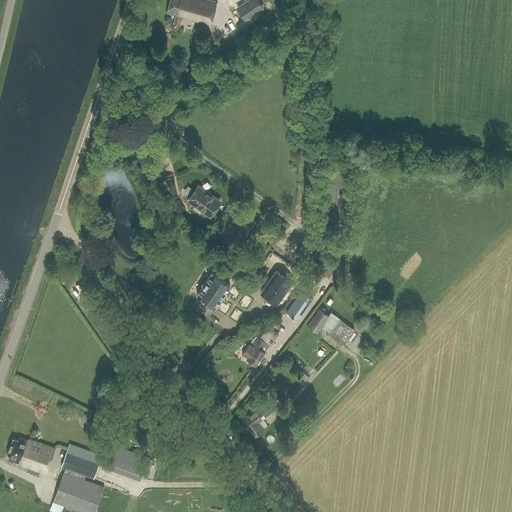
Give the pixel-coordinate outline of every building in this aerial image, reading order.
[(181,22),(182,18),(209,27),(216,3),(207,0),(169,0),(166,14),(175,16),(172,25),(178,27),(180,22),(181,22)] [(259,0),(247,0),(237,7),(245,20),(264,8),(259,0)] [(131,156),(139,168),(149,161),(141,149),(131,156)] [(210,215),(220,201),(198,186),(188,200),(210,215)] [(340,194),(338,218),(352,219),(354,195),(340,194)] [(234,247),(252,223),(239,214),(222,238),(234,247)] [(323,251),(305,240),(298,251),(316,262),(323,251)] [(322,266),(327,259),(323,256),(318,264),(322,266)] [(308,274),(314,265),(301,257),(296,266),(308,274)] [(344,270),(332,262),(324,274),(335,282),(344,270)] [(293,282),(276,270),(260,292),(277,304),(293,282)] [(216,308),(231,286),(213,273),(197,295),(216,308)] [(287,310),(299,319),(313,297),(301,289),(287,310)] [(307,325),(318,332),(330,315),(329,315),(319,308),(307,325)] [(341,318),(330,334),(337,339),(339,336),(346,342),(355,329),(341,318)] [(274,327),(270,323),(261,336),(272,344),(279,335),(272,330),(274,327)] [(271,347),(259,339),(258,338),(253,345),(256,347),(255,348),(250,344),(242,355),(248,359),(247,360),(256,367),(271,347)] [(309,378),(305,373),(301,377),(305,381),(309,378)] [(258,423),(270,414),(263,404),(257,409),(258,410),(243,421),(254,436),(263,429),(258,423)] [(46,473),(55,448),(29,439),(29,441),(19,437),(18,439),(13,437),(8,453),(11,455),(10,460),(46,473)] [(94,479),(104,452),(71,440),(61,467),(66,469),(51,510),(56,511),(61,511),(63,506),(78,511),(94,511),(104,487),(84,479),(86,476),(94,479)] [(115,444),(106,467),(140,479),(149,455),(115,444)]
